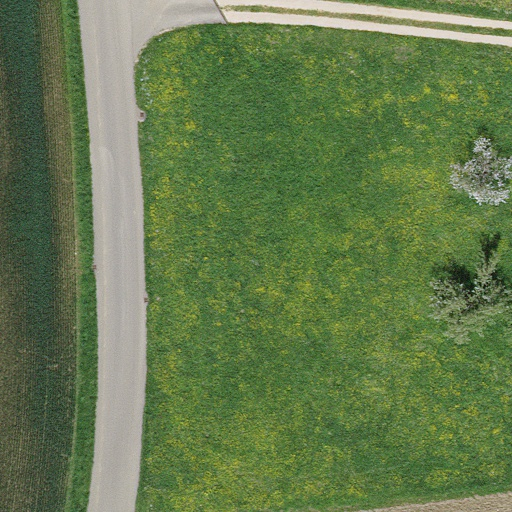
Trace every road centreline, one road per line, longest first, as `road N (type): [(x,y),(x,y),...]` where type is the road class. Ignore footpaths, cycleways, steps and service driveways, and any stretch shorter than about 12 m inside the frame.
road 1 (tertiary): [(102,0),(126,338),(116,511)]
road 2 (track): [(104,17),(231,12),(511,34)]
